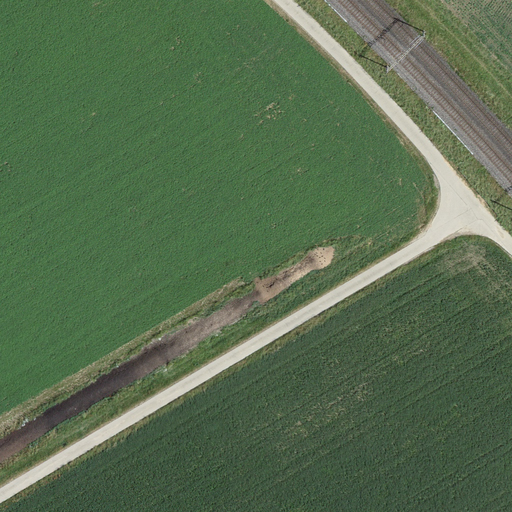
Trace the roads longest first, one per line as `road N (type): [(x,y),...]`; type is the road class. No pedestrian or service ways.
road 1 (track): [(0,494),(479,210)]
road 2 (track): [(511,246),(281,0)]
